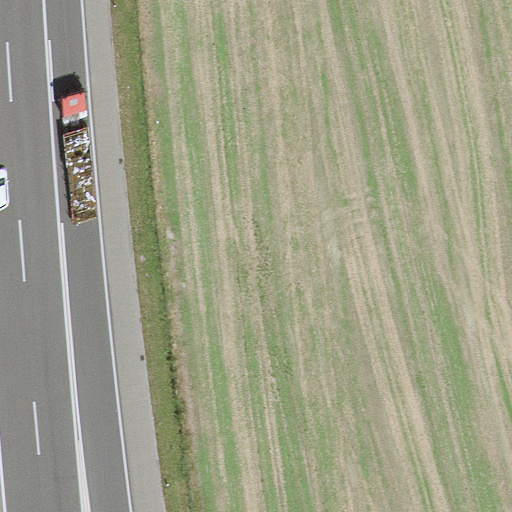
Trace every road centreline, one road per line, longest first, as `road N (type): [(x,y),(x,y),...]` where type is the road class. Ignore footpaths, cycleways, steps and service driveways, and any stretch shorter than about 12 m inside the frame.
road 1 (motorway): [(110,511),(75,244),(56,0)]
road 2 (motorway): [(36,511),(0,101)]
